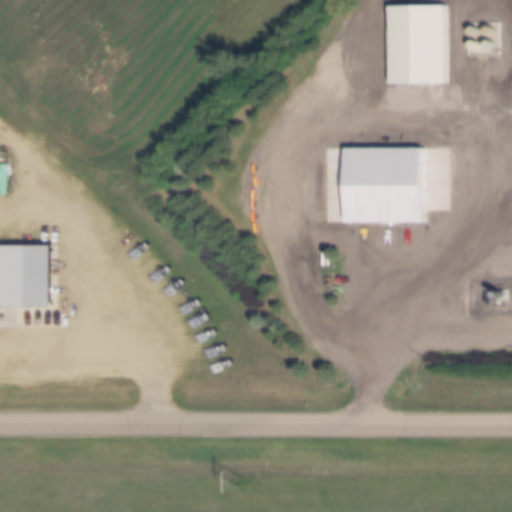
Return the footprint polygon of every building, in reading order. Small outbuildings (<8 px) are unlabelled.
[(388,84),(388,7),(443,7),(443,84),(388,84)] [(341,149),(420,149),(420,222),(341,222),(341,149)] [(0,246),(32,246),(32,310),(0,310),(0,246)] [(347,310),(384,310),(384,288),(380,288),(380,261),(347,261),(347,310)] [(416,287),(428,287),(428,295),(416,295),(416,287)]
